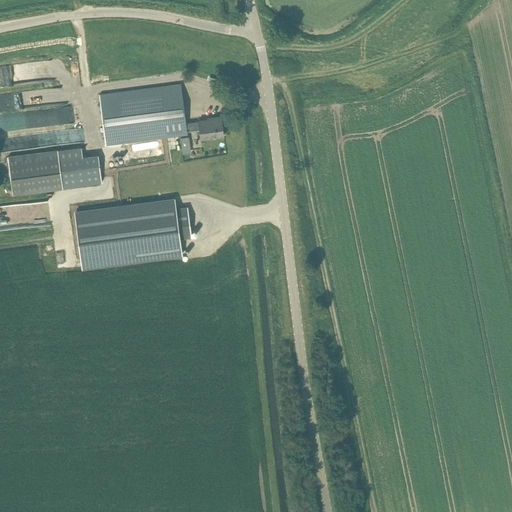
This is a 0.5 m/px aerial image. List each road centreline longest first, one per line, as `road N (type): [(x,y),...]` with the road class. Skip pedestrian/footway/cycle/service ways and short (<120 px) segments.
road 1 (unclassified): [(327,511),(254,27)]
road 2 (unclassified): [(0,29),(105,13),(230,31),(254,27)]
